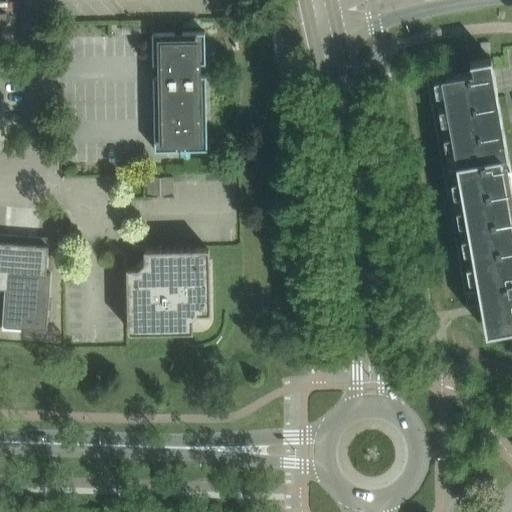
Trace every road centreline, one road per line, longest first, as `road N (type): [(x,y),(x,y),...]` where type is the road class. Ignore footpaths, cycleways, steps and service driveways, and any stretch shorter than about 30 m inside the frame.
road 1 (secondary): [(387,410),(346,73),(326,28)]
road 2 (secondary): [(326,28),(355,410)]
road 3 (secondary): [(225,448),(0,440)]
road 4 (residential): [(0,187),(26,171),(37,135),(35,0)]
road 5 (tertiary): [(326,28),(464,0)]
road 6 (secondary): [(386,505),(411,487),(420,458),(411,428),(387,410)]
